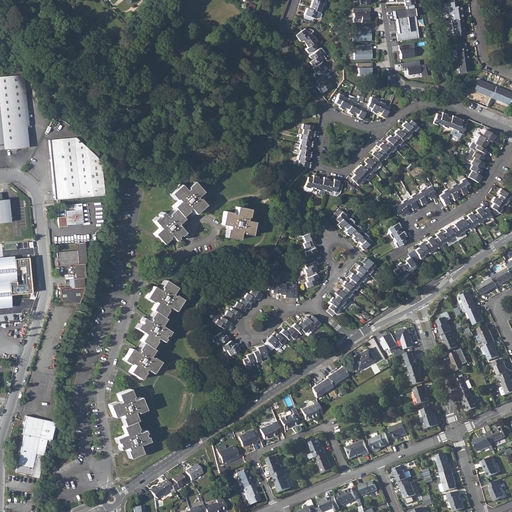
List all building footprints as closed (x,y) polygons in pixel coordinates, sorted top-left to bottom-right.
[(312,0),(311,4),(321,8),(324,1),(323,0),(312,0)] [(353,0),(354,0),(356,0),(358,0),(359,8),(369,8),(369,0),(368,0),(353,0)] [(451,20),(462,18),(461,6),(458,6),(457,2),(454,2),(453,0),(447,0),(449,8),(447,8),(446,9),(446,10),(445,11),(446,13),(446,14),(448,15),(449,20),(451,20)] [(305,16),(304,19),(312,22),(314,19),(317,12),(319,13),(321,8),(311,4),(309,9),(307,8),(304,15),(305,16)] [(393,15),(394,19),(395,19),(397,27),(416,24),(415,12),(413,4),(406,5),(407,9),(393,11),(393,15)] [(352,23),(368,22),(368,19),(368,16),(366,16),(366,13),(369,13),(369,8),(359,8),(352,8),(352,23)] [(462,18),(451,20),(453,33),(452,33),(453,37),(464,35),(464,31),(462,18)] [(397,37),(397,41),(419,38),(417,30),(416,24),(397,27),(397,33),(396,33),(397,37)] [(352,41),(370,41),(370,35),(370,33),(367,33),(367,31),(369,31),(369,26),(352,26),(352,31),(351,31),(352,41)] [(302,40),(304,43),(313,37),(315,36),(311,29),(309,29),(306,31),(304,29),(295,35),(299,41),(302,40)] [(313,37),(304,43),(307,48),(305,49),(309,55),(317,50),(318,49),(314,43),(316,41),(313,37)] [(413,43),(397,45),(398,50),(400,50),(400,54),(399,54),(400,59),(415,56),(414,50),(413,43)] [(353,59),(371,59),(371,51),(368,51),(368,50),(370,50),(370,44),(352,45),(353,59)] [(309,55),(308,56),(311,60),(309,62),(313,68),(321,62),(324,60),(322,56),(322,52),(319,48),(318,49),(317,50),(309,55)] [(455,49),(457,61),(458,61),(469,59),(468,55),(467,55),(466,48),(455,49)] [(458,61),(457,61),(459,73),(469,72),(468,63),(470,63),(469,59),(458,61)] [(419,60),(401,63),(402,68),(403,68),(404,71),(406,70),(407,74),(408,75),(420,73),(421,77),(427,76),(426,68),(425,64),(420,65),(419,60)] [(313,68),(312,68),(315,73),(312,75),(316,81),(325,75),(323,72),(328,69),(325,65),(324,67),(321,62),(313,68)] [(374,68),(374,62),(359,63),(360,75),(373,75),(373,68),(374,68)] [(21,75),(0,76),(0,150),(10,149),(16,149),(28,148),(26,126),(21,75)] [(316,81),(315,81),(318,85),(316,87),(321,93),(330,86),(325,80),(327,79),(325,75),(316,81)] [(473,90),(491,97),(495,87),(495,86),(492,85),(491,85),(477,79),(473,90)] [(511,93),(495,87),(491,97),(509,105),(511,96),(511,93)] [(339,109),(343,110),(344,108),(347,99),(342,97),(342,95),(338,94),(334,103),(338,105),(337,108),(338,108),(338,107),(340,108),(339,109)] [(365,109),(365,110),(370,112),(370,111),(372,112),(371,112),(375,114),(376,111),(379,102),(374,100),(375,99),(370,97),(367,104),(365,109)] [(347,99),(344,108),(348,110),(347,113),(348,112),(349,113),(349,114),(352,115),(353,113),(353,112),(356,104),(351,102),(352,100),(347,98),(347,99)] [(353,112),(353,113),(357,114),(356,118),(357,118),(357,117),(358,118),(361,120),(365,110),(365,109),(364,108),(365,104),(358,101),(356,104),(353,112)] [(379,102),(376,111),(380,113),(379,116),(380,116),(381,116),(381,117),(384,118),(388,107),(383,105),(384,103),(379,102)] [(437,123),(442,125),(446,116),(447,114),(442,112),(440,115),(436,114),(432,123),(437,125),(437,123)] [(442,125),(442,126),(446,128),(447,126),(452,129),(457,117),(454,116),(453,117),(452,116),(452,115),(450,118),(446,116),(442,125)] [(457,117),(452,129),(457,131),(457,132),(461,134),(462,131),(465,124),(461,123),(462,120),(461,120),(460,120),(460,119),(457,117)] [(404,123),(401,125),(403,127),(410,134),(414,130),(415,131),(418,127),(411,120),(407,123),(405,121),(405,122),(404,123)] [(302,129),(301,135),(310,136),(313,137),(313,134),(312,134),(313,132),(314,132),(314,131),(311,131),(311,126),(302,125),(301,129),(302,129)] [(396,130),(394,133),(395,134),(402,141),(406,137),(407,138),(411,135),(410,134),(403,127),(400,131),(398,129),(397,129),(398,129),(397,131),(396,130)] [(486,127),(484,129),(488,131),(494,135),(495,133),(496,132),(486,127)] [(478,135),(476,139),(486,144),(488,140),(491,142),(494,135),(488,131),(484,129),(484,130),(481,136),(478,135)] [(300,140),(299,145),(309,147),(311,147),(311,144),(311,142),(312,142),(309,141),(310,136),(301,135),(299,134),(299,139),(300,140)] [(388,137),(386,139),(388,141),(395,148),(398,151),(402,147),(399,145),(402,141),(395,134),(392,137),(390,135),(389,135),(390,136),(389,137),(388,137)] [(75,137),(49,140),(54,199),(104,195),(101,164),(97,157),(92,152),(75,137)] [(486,144),(476,139),(473,143),(472,142),(468,148),(472,151),(474,152),(482,157),(486,150),(483,149),(486,144)] [(381,144),(378,146),(381,149),(387,155),(391,151),(392,152),(395,148),(388,141),(385,145),(382,142),(382,143),(381,144)] [(299,145),(298,145),(294,144),(292,154),(297,155),(298,155),(308,157),(310,158),(310,154),(310,153),(311,153),(311,152),(308,152),(309,147),(299,145)] [(373,151),(371,154),(373,156),(380,162),(383,158),(384,159),(388,156),(387,155),(381,149),(377,152),(375,150),(374,150),(375,151),(374,152),(373,151)] [(473,157),(470,164),(471,164),(480,169),(483,163),(481,162),(483,157),(482,157),(474,152),(471,156),(473,157)] [(298,155),(297,155),(296,159),(295,160),(294,164),(298,166),(308,168),(309,165),(308,164),(309,163),(310,163),(307,162),(308,157),(298,155)] [(366,159),(364,161),(366,163),(372,169),(376,166),(377,167),(380,163),(380,162),(373,156),(370,159),(368,157),(367,158),(367,159),(366,159)] [(358,166),(356,168),(365,177),(367,179),(375,172),(372,169),(366,163),(362,167),(360,164),(359,165),(360,165),(359,166),(358,166)] [(480,169),(471,164),(469,169),(471,170),(467,176),(477,182),(481,176),(479,175),(481,170),(480,169)] [(365,177),(356,168),(354,170),(354,171),(353,172),(352,172),(354,175),(351,178),(358,185),(362,181),(361,180),(365,177)] [(307,177),(304,187),(303,190),(308,192),(309,191),(311,190),(312,187),(315,188),(317,179),(318,177),(314,175),(314,177),(313,176),(313,175),(312,175),(311,178),(307,177)] [(315,188),(314,188),(319,190),(318,193),(324,194),(325,191),(328,181),(328,178),(324,177),(324,178),(323,178),(323,177),(322,180),(317,179),(315,188)] [(455,179),(454,180),(461,192),(462,195),(465,193),(465,192),(466,191),(467,192),(465,189),(470,187),(464,177),(460,180),(460,181),(458,183),(457,181),(455,179)] [(328,181),(325,191),(329,192),(328,194),(333,195),(335,191),(339,192),(342,184),(338,183),(339,180),(335,179),(335,181),(333,180),(334,179),(333,179),(332,182),(328,181)] [(454,180),(445,185),(446,188),(452,197),(453,200),(456,198),(456,197),(457,197),(458,197),(457,194),(461,192),(454,180)] [(172,206),(174,208),(168,214),(169,215),(166,217),(161,212),(159,214),(160,216),(157,218),(156,217),(152,220),(159,228),(153,234),(162,244),(169,238),(168,237),(170,235),(175,241),(178,238),(177,237),(179,235),(180,236),(184,232),(177,224),(183,219),(181,217),(188,211),(187,210),(189,208),(194,214),(204,205),(199,199),(198,200),(196,197),(202,192),(193,182),(187,187),(187,188),(185,190),(180,184),(170,193),(175,200),(176,199),(178,201),(172,206)] [(423,188),(419,190),(420,192),(424,199),(428,197),(430,199),(430,198),(431,198),(432,198),(435,196),(429,186),(424,189),(423,188)] [(443,192),(438,195),(444,205),(447,204),(447,203),(448,202),(449,203),(449,202),(448,200),(452,197),(446,188),(442,191),(443,192)] [(499,195),(496,198),(503,204),(505,205),(508,201),(506,199),(510,195),(500,188),(497,193),(499,195)] [(414,193),(410,195),(411,197),(415,204),(419,202),(421,205),(421,204),(422,203),(423,204),(426,202),(424,199),(420,192),(415,194),(414,193)] [(0,222),(10,222),(8,199),(1,200),(0,193),(0,222)] [(405,198),(401,201),(402,202),(406,209),(410,207),(412,210),(412,209),(413,208),(414,209),(417,207),(415,204),(411,197),(406,200),(405,198)] [(490,206),(487,208),(491,216),(492,217),(499,212),(501,209),(500,208),(503,204),(496,198),(494,197),(490,201),(493,203),(490,206)] [(83,229),(83,230),(96,228),(95,218),(102,217),(100,202),(74,204),(75,210),(64,211),(65,216),(59,217),(57,219),(57,225),(60,227),(66,226),(66,230),(83,229)] [(406,209),(402,202),(397,205),(396,204),(390,207),(392,212),(394,213),(396,212),(397,215),(401,212),(403,215),(403,214),(404,214),(405,214),(408,212),(406,209)] [(224,211),(221,224),(229,226),(228,229),(227,229),(225,237),(238,240),(240,231),(243,232),(243,234),(251,235),(254,222),(246,220),(246,217),(248,217),(249,209),(236,207),(234,215),(231,214),(231,213),(224,211)] [(478,208),(475,210),(477,212),(481,220),(486,217),(487,218),(491,216),(487,208),(486,207),(482,209),(480,207),(480,208),(478,209),(478,208)] [(337,226),(340,228),(342,226),(348,219),(344,215),(345,214),(338,208),(333,213),(337,216),(334,219),(338,222),(336,224),(336,225),(337,224),(338,225),(337,226)] [(469,213),(466,214),(468,218),(473,225),(477,222),(478,224),(482,221),(481,220),(477,212),(473,215),(471,212),(470,212),(470,213),(469,213)] [(348,219),(342,226),(346,229),(343,231),(344,232),(344,231),(346,232),(345,233),(348,235),(350,233),(357,225),(357,224),(356,223),(357,221),(357,220),(352,215),(348,219)] [(460,218),(457,220),(464,231),(468,228),(469,229),(473,227),(473,225),(468,218),(464,220),(462,217),(462,218),(460,219),(460,218)] [(454,226),(450,228),(455,236),(457,240),(466,235),(464,231),(457,220),(454,222),(453,223),(452,223),(454,226)] [(397,222),(387,228),(390,232),(388,233),(391,238),(393,237),(400,232),(397,228),(400,226),(397,222)] [(357,225),(350,233),(353,236),(351,238),(352,239),(352,238),(353,239),(353,240),(355,242),(357,240),(364,233),(360,229),(360,228),(357,225)] [(445,231),(441,234),(446,241),(446,243),(451,240),(450,239),(455,236),(450,228),(448,225),(445,227),(445,228),(444,228),(443,228),(445,231)] [(84,242),(96,241),(95,234),(96,234),(96,228),(83,230),(84,235),(75,235),(76,243),(84,242)] [(303,234),(302,235),(303,238),(304,242),(302,243),(304,248),(313,244),(314,243),(312,238),(315,237),(312,230),(311,231),(309,228),(305,229),(306,233),(303,234)] [(400,232),(393,237),(395,242),(394,243),(396,247),(405,242),(403,237),(405,236),(403,231),(400,232)] [(436,237),(432,239),(437,247),(437,248),(442,245),(441,244),(446,241),(441,234),(439,231),(436,233),(437,233),(436,234),(435,234),(436,237)] [(364,233),(357,240),(361,243),(358,246),(359,246),(361,247),(360,248),(363,250),(371,241),(367,237),(368,236),(364,233)] [(427,242),(423,245),(428,252),(428,253),(433,251),(432,249),(437,247),(432,239),(430,236),(427,238),(428,239),(427,239),(426,239),(427,242)] [(451,240),(446,243),(448,246),(457,240),(455,236),(450,239),(451,240)] [(84,242),(76,243),(76,250),(56,252),(57,266),(73,264),(75,278),(72,279),(73,288),(69,288),(59,289),(60,301),(78,303),(84,290),(83,278),(85,278),(84,263),(86,263),(84,242)] [(418,247),(414,250),(420,258),(424,256),(423,255),(428,252),(423,245),(422,242),(419,243),(419,244),(418,245),(417,244),(417,245),(418,247)] [(313,244),(304,248),(305,250),(304,251),(305,255),(303,256),(305,261),(314,257),(315,257),(313,251),(315,250),(313,244)] [(23,248),(0,250),(0,307),(11,307),(9,293),(27,291),(23,248)] [(406,263),(402,265),(407,273),(407,274),(412,271),(411,270),(415,267),(412,263),(420,258),(414,250),(407,254),(409,257),(406,259),(407,259),(405,260),(404,260),(406,263)] [(314,257),(305,261),(306,263),(304,264),(306,268),(303,269),(305,274),(314,270),(316,270),(314,265),(316,264),(314,257)] [(364,264),(361,267),(368,273),(369,274),(372,270),(371,269),(374,265),(372,263),(365,257),(363,260),(364,260),(363,261),(362,261),(364,264)] [(402,265),(400,262),(397,264),(398,265),(396,265),(395,265),(397,268),(393,271),(399,279),(403,277),(402,275),(407,273),(402,265)] [(357,271),(354,275),(361,281),(362,282),(365,278),(364,277),(368,273),(361,267),(359,265),(356,268),(357,268),(356,269),(355,269),(357,271)] [(511,273),(508,267),(491,277),(492,278),(495,283),(499,281),(501,284),(511,278),(511,273)] [(314,270),(305,274),(306,277),(305,278),(306,281),(304,282),(306,287),(316,283),(314,278),(317,277),(314,270)] [(350,279),(347,283),(354,289),(355,290),(358,286),(357,285),(361,281),(354,275),(352,273),(349,275),(350,276),(349,277),(348,277),(350,279)] [(267,279),(267,290),(272,290),(272,293),(279,293),(280,283),(280,281),(277,281),(277,276),(274,276),(274,274),(267,274),(267,279)] [(495,283),(492,278),(477,286),(482,294),(497,286),(495,283)] [(137,353),(130,348),(123,359),(130,364),(131,363),(134,364),(129,372),(140,379),(145,372),(144,371),(145,369),(152,373),(159,362),(153,357),(152,358),(149,357),(154,349),(152,348),(156,341),(155,340),(156,338),(163,342),(165,339),(164,338),(166,335),(167,335),(169,331),(160,325),(165,318),(163,317),(167,310),(166,309),(168,306),(175,311),(182,299),(175,295),(174,296),(172,294),(176,288),(165,280),(160,287),(161,288),(160,291),(153,286),(145,297),(153,302),(153,301),(156,303),(151,310),(153,311),(149,318),(150,319),(149,322),(142,317),(140,321),(142,322),(140,325),(138,324),(136,328),(145,334),(140,341),(142,342),(138,349),(139,350),(137,353)] [(280,281),(280,283),(279,293),(279,295),(284,295),(284,298),(292,298),(295,298),(296,286),(292,286),(292,287),(290,286),(290,282),(284,282),(283,281),(280,281)] [(344,287),(340,291),(347,297),(348,298),(351,294),(350,293),(354,289),(347,283),(345,281),(343,283),(343,284),(342,285),(341,285),(344,287)] [(246,293),(243,297),(252,302),(253,303),(255,299),(258,300),(261,294),(252,288),(248,294),(246,293)] [(337,295),(334,298),(342,305),(345,302),(344,301),(347,297),(340,291),(338,288),(336,291),(336,292),(335,293),(335,292),(334,293),(337,295)] [(462,309),(464,313),(467,312),(477,308),(470,292),(461,296),(463,300),(460,302),(459,303),(462,309)] [(236,302),(234,306),(242,311),(243,311),(246,307),(248,309),(252,302),(243,297),(242,300),(240,299),(238,303),(236,302)] [(329,308),(326,311),(332,315),(334,313),(335,313),(338,310),(340,311),(344,307),(342,305),(334,298),(332,297),(330,300),(329,301),(328,302),(331,304),(328,307),(329,308)] [(226,310),(224,314),(232,319),(234,320),(236,316),(238,317),(242,311),(234,306),(232,309),(230,308),(229,311),(226,310)] [(477,308),(467,312),(474,326),(484,321),(479,311),(481,310),(479,307),(477,308)] [(440,328),(443,336),(451,332),(453,331),(447,318),(450,316),(449,312),(447,312),(442,314),(441,316),(442,319),(437,321),(441,328),(440,328)] [(216,319),(214,323),(223,329),(226,324),(228,326),(232,319),(224,314),(222,317),(220,317),(218,320),(216,319)] [(306,317),(301,323),(308,329),(311,332),(320,323),(311,315),(308,319),(306,317)] [(294,323),(289,328),(296,335),(299,333),(300,334),(303,332),(307,336),(311,332),(308,329),(301,323),(300,321),(296,325),(294,323)] [(480,335),(485,347),(495,342),(490,331),(489,331),(487,325),(477,329),(479,335),(480,335)] [(283,329),(278,335),(285,341),(287,339),(288,340),(291,337),(293,339),(296,335),(289,328),(288,328),(285,331),(283,329)] [(410,347),(414,346),(410,336),(409,334),(409,333),(408,330),(404,328),(396,331),(398,339),(401,338),(404,349),(410,347)] [(219,343),(221,346),(229,341),(225,335),(223,336),(220,332),(211,337),(213,342),(215,341),(217,344),(219,343)] [(443,336),(441,336),(443,340),(444,339),(449,350),(458,346),(451,332),(443,336)] [(271,335),(266,341),(274,348),(276,350),(278,350),(281,346),(281,345),(285,341),(278,335),(277,334),(273,337),(271,335)] [(412,352),(410,347),(404,349),(401,350),(399,348),(397,350),(395,347),(398,345),(391,334),(381,339),(383,343),(382,344),(385,351),(389,348),(392,354),(395,353),(396,356),(404,354),(412,352)] [(229,341),(221,346),(223,350),(225,349),(229,355),(239,350),(235,343),(233,345),(230,340),(229,341)] [(263,343),(263,344),(271,352),(274,348),(266,341),(263,343)] [(485,347),(484,347),(490,361),(500,357),(495,347),(497,346),(495,342),(485,347)] [(257,350),(253,352),(253,353),(256,362),(261,361),(260,358),(267,356),(264,345),(257,347),(257,350)] [(366,349),(350,358),(357,369),(373,360),(366,349)] [(462,349),(450,354),(451,358),(453,364),(454,366),(452,367),(454,372),(465,368),(463,364),(468,363),(462,349)] [(404,354),(408,367),(417,364),(415,357),(417,356),(415,351),(412,352),(404,354)] [(256,362),(253,353),(246,355),(247,358),(242,359),(245,370),(250,368),(249,366),(253,365),(253,363),(256,362)] [(501,380),(502,380),(509,376),(510,376),(509,372),(508,373),(506,369),(507,368),(503,359),(494,363),(499,376),(497,377),(498,381),(501,380)] [(408,367),(409,371),(410,371),(412,378),(414,385),(425,382),(423,376),(422,376),(420,368),(420,367),(419,364),(417,364),(408,367)] [(336,368),(333,370),(339,380),(347,375),(341,366),(337,369),(336,368)] [(325,376),(326,378),(331,385),(339,380),(333,370),(329,373),(330,374),(325,376)] [(458,389),(462,397),(471,393),(469,389),(473,387),(470,380),(466,382),(464,376),(456,380),(459,388),(458,389)] [(502,380),(501,380),(502,383),(506,392),(507,394),(511,392),(511,380),(511,379),(509,376),(502,380)] [(321,380),(318,382),(324,392),(332,387),(331,385),(326,378),(322,381),(321,380)] [(311,388),(315,398),(324,392),(318,382),(314,384),(315,385),(311,388)] [(426,385),(414,389),(417,398),(418,398),(420,404),(430,401),(427,394),(428,393),(426,385)] [(109,404),(114,417),(121,414),(123,417),(121,417),(124,425),(122,426),(125,434),(115,438),(117,442),(118,442),(120,445),(118,446),(120,449),(127,446),(128,449),(126,450),(129,458),(142,453),(139,445),(149,441),(147,436),(146,436),(144,433),(146,433),(144,429),(137,432),(136,429),(138,429),(134,421),(137,420),(134,412),(137,411),(137,412),(145,409),(140,397),(132,400),(131,397),(133,396),(129,389),(117,394),(120,402),(117,403),(116,401),(109,404)] [(462,397),(465,405),(466,404),(469,411),(478,407),(474,396),(473,397),(471,393),(462,397)] [(317,401),(316,400),(312,402),(313,404),(300,408),(304,419),(312,416),(312,417),(318,415),(317,414),(321,412),(320,409),(317,401)] [(433,406),(420,410),(422,417),(424,416),(427,428),(439,425),(434,411),(433,406)] [(300,420),(294,407),(290,409),(292,414),(287,416),(287,415),(279,418),(284,429),(288,427),(289,427),(297,424),(296,422),(300,420)] [(56,422),(26,415),(21,434),(24,434),(17,464),(15,472),(38,477),(43,454),(45,447),(49,448),(56,422)] [(272,423),(271,423),(259,428),(263,438),(270,436),(270,437),(277,434),(276,434),(281,432),(276,421),(272,423)] [(403,423),(390,428),(394,439),(399,437),(399,436),(402,435),(403,436),(407,434),(403,423)] [(491,431),(486,433),(487,434),(491,443),(505,437),(502,428),(492,432),(491,431)] [(251,431),(238,436),(242,447),(251,443),(252,445),(257,443),(256,441),(260,440),(256,431),(252,432),(251,431)] [(386,433),(370,440),(374,450),(380,447),(380,448),(386,445),(390,443),(386,433)] [(491,443),(487,434),(483,436),(483,437),(478,438),(473,440),(478,451),(489,447),(491,451),(494,450),(491,443)] [(309,442),(315,457),(317,456),(318,456),(325,453),(326,452),(323,446),(321,447),(320,444),(318,439),(309,442)] [(370,454),(364,440),(346,448),(351,459),(363,454),(364,456),(370,454)] [(234,446),(217,453),(222,464),(228,461),(228,462),(239,458),(234,446)] [(318,456),(317,456),(319,460),(317,460),(323,472),(333,468),(328,456),(327,456),(325,453),(318,456)] [(437,463),(441,473),(452,470),(452,469),(451,464),(449,464),(448,460),(446,453),(437,456),(438,462),(437,463)] [(268,466),(272,475),(273,475),(283,471),(276,455),(266,459),(269,466),(268,466)] [(492,457),(480,462),(482,466),(483,466),(484,470),(485,469),(489,477),(498,473),(493,461),(494,461),(492,457)] [(196,465),(185,472),(191,481),(202,473),(196,465)] [(402,466),(394,470),(395,474),(396,474),(398,477),(397,478),(399,483),(401,487),(410,483),(408,479),(405,470),(404,470),(402,466)] [(239,487),(240,489),(253,484),(249,476),(248,476),(247,473),(245,469),(236,473),(241,486),(239,487)] [(283,471),(273,475),(274,478),(277,485),(278,485),(279,487),(277,488),(279,493),(291,488),(286,474),(289,473),(287,469),(283,471)] [(423,471),(425,477),(425,478),(432,476),(430,469),(423,471)] [(441,473),(440,474),(443,483),(440,483),(439,485),(441,490),(442,491),(445,490),(445,491),(457,488),(455,482),(456,482),(452,470),(441,473)] [(173,481),(169,484),(172,489),(174,491),(186,482),(180,474),(172,480),(173,481)] [(167,480),(150,492),(153,497),(154,497),(157,499),(172,489),(169,484),(167,480)] [(499,480),(488,485),(489,488),(489,489),(488,490),(490,494),(491,493),(492,496),(491,496),(493,501),(499,499),(498,498),(504,496),(499,485),(500,484),(499,480)] [(363,483),(359,485),(363,495),(378,489),(376,484),(375,485),(373,481),(368,483),(364,485),(363,483)] [(401,487),(400,487),(402,491),(403,490),(407,498),(416,494),(411,483),(410,483),(401,487)] [(240,489),(239,490),(240,494),(244,493),(247,500),(245,501),(247,506),(260,500),(257,495),(254,489),(255,488),(254,484),(253,484),(240,489)] [(345,491),(338,494),(343,504),(356,498),(352,488),(345,490),(345,491)] [(459,491),(447,495),(448,499),(450,499),(454,511),(464,508),(463,503),(462,503),(460,496),(460,495),(459,491)] [(339,506),(335,496),(331,497),(326,498),(327,499),(325,500),(324,500),(320,501),(324,511),(334,508),(335,511),(341,509),(339,506)] [(217,503),(204,507),(205,511),(219,511),(226,510),(221,499),(216,500),(217,503)]
